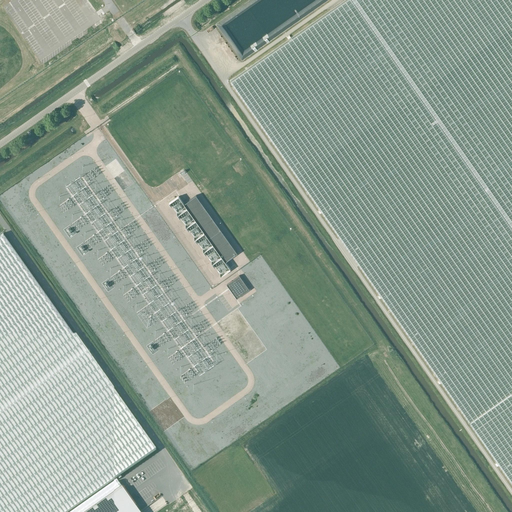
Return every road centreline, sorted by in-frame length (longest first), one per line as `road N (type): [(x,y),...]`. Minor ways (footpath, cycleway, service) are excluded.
road 1 (unclassified): [(0,145),(207,0)]
road 2 (unknown): [(183,16),(222,77),(335,0)]
